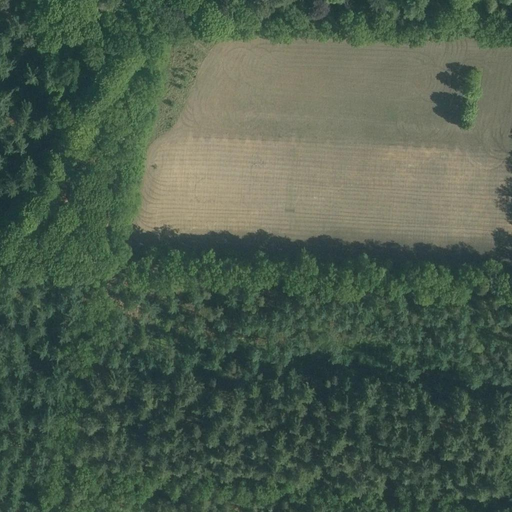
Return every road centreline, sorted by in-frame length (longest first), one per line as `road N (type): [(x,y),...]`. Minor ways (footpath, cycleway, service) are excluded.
road 1 (track): [(0,252),(511,289)]
road 2 (track): [(0,226),(96,70),(164,0)]
road 3 (track): [(487,511),(511,370)]
